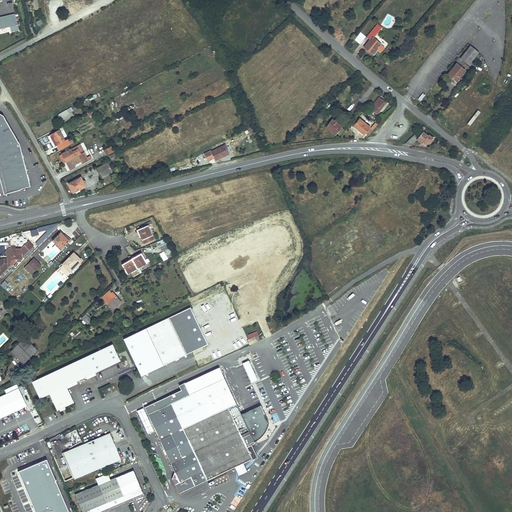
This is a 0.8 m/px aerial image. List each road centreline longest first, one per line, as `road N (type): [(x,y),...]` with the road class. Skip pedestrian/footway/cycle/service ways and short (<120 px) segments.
road 1 (secondary): [(256,511),(410,271)]
road 2 (residential): [(0,454),(97,410),(118,409),(160,494),(150,511)]
road 3 (secondary): [(72,208),(304,151)]
road 4 (secondary): [(304,151),(408,157),(453,168),(463,181)]
road 5 (unclassified): [(401,100),(284,0)]
road 6 (residential): [(0,84),(72,208)]
